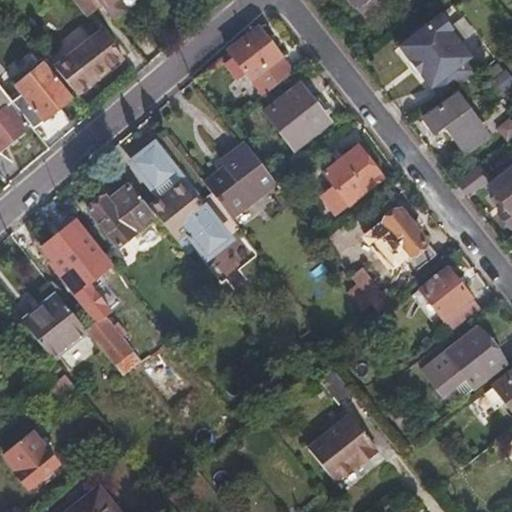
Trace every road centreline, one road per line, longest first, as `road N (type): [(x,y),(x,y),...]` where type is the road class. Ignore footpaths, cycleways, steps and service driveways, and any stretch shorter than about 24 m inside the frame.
road 1 (residential): [(283,0),(511,287)]
road 2 (residential): [(0,213),(254,0)]
